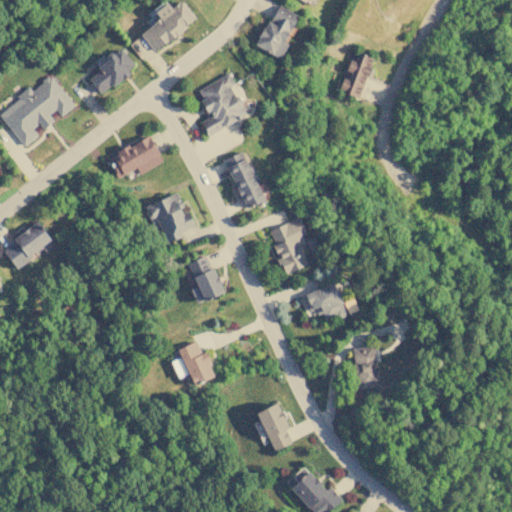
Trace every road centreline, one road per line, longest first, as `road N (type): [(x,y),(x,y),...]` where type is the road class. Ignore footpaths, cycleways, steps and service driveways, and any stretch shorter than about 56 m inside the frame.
road 1 (residential): [(404,511),(330,440),(303,396),(153,92),(233,27),(248,0)]
road 2 (residential): [(414,198),(385,153),(382,133),(393,91),(443,0)]
road 3 (residential): [(0,214),(153,92)]
